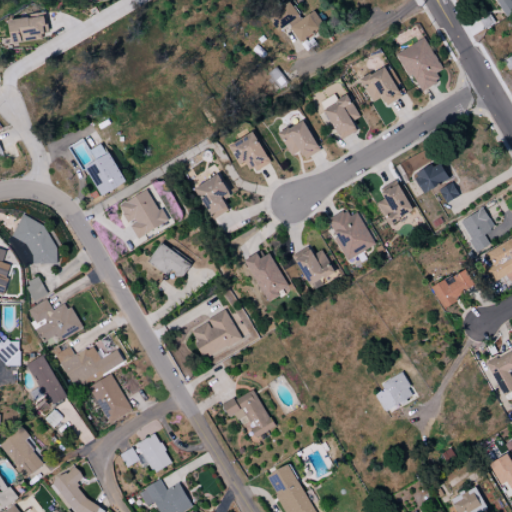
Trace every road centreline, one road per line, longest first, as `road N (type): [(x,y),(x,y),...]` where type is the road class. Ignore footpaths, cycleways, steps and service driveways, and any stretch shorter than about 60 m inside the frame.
road 1 (residential): [(182,397),(70,211),(54,199)]
road 2 (residential): [(289,202),(485,87)]
road 3 (residential): [(443,16),(511,132)]
road 4 (residential): [(182,397),(249,511)]
